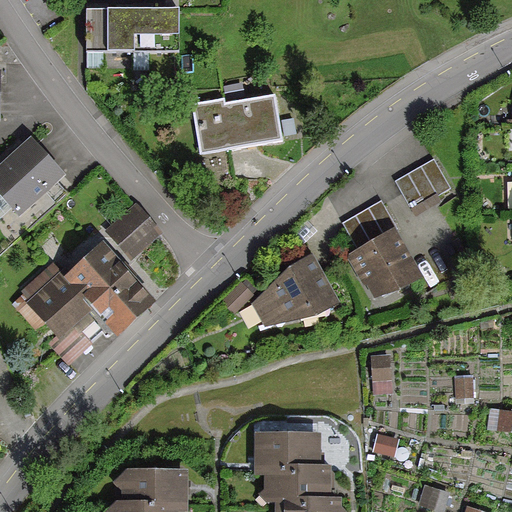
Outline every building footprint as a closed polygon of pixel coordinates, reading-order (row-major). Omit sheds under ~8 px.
[(132,8),(86,8),(86,50),(133,50),(132,8)] [(178,8),(132,8),(133,50),(179,50),(178,8)] [(196,107),(203,153),(280,140),(273,99),(223,107),(222,102),(196,107)] [(60,174),(31,142),(0,169),(0,188),(19,210),(60,174)] [(413,215),(454,197),(438,162),(397,181),(413,215)] [(157,230),(138,209),(112,232),(130,253),(157,230)] [(355,255),(379,298),(418,276),(394,234),(355,255)] [(115,329),(148,298),(102,249),(68,280),(55,267),(24,296),(29,301),(20,309),(45,336),(52,329),(66,344),(99,313),(115,329)] [(314,255),(291,267),(254,299),(268,327),(316,315),(339,304),(314,255)] [(242,282),(223,304),(237,317),(257,294),(242,282)] [(392,357),(373,359),(375,397),(394,396),(392,357)] [(320,433),(257,433),(257,466),(266,466),(320,465),(320,433)] [(320,465),(266,466),(266,498),(277,498),(331,498),(330,465),(320,465)] [(113,470),(114,502),(175,501),(188,501),(188,469),(113,470)] [(331,498),(277,498),(276,511),(338,511),(339,498),(331,498)] [(106,502),(106,511),(174,511),(175,501),(114,502),(106,502)]
